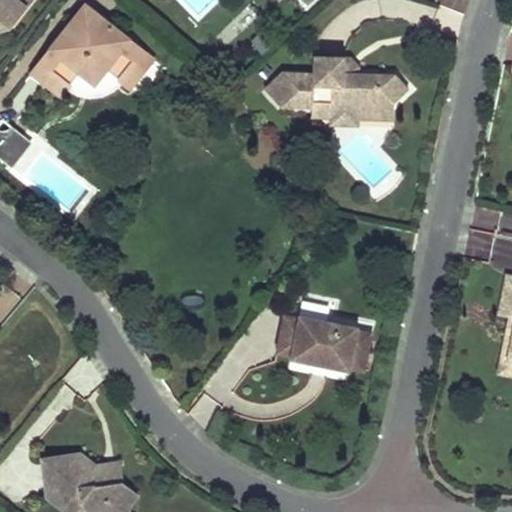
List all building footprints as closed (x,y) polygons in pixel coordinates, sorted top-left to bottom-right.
[(0,0),(0,22),(1,21),(9,29),(25,7),(15,0),(0,0)] [(86,28),(96,16),(87,8),(76,21),(86,28)] [(76,21),(32,76),(60,98),(80,74),(94,86),(107,71),(130,90),(143,74),(132,65),(142,52),(96,16),(86,28),(76,21)] [(143,74),(153,61),(142,52),(132,65),(143,74)] [(357,72),(351,72),(341,60),(341,57),(312,55),(311,74),(281,73),(264,89),(281,105),(310,106),(310,101),(329,102),(329,112),(359,113),(359,106),(379,107),(379,100),(389,100),(406,89),(391,73),(357,72)] [(357,67),(348,57),(341,57),(341,60),(351,72),(357,72),(357,67)] [(379,107),(359,106),(359,113),(359,117),(389,118),(389,100),(379,100),(379,107)] [(329,102),(310,101),(310,106),(310,117),(329,118),(329,112),(329,102)] [(359,113),(329,112),(329,118),(328,126),(358,127),(359,117),(359,113)] [(0,129),(0,156),(14,167),(31,145),(11,130),(5,131),(0,129)] [(511,276),(507,275),(499,315),(510,317),(511,317),(511,332),(507,332),(501,360),(511,362),(511,276)] [(301,318),(285,315),(277,353),(292,356),(292,358),(314,363),(315,358),(328,361),(327,366),(351,371),(351,368),(366,371),(374,332),(359,329),(360,326),(301,314),(301,318)] [(511,362),(501,360),(497,375),(511,378),(511,362)] [(113,467),(101,469),(83,455),(47,460),(52,502),(64,511),(133,511),(133,510),(141,499),(128,489),(126,472),(118,473),(113,467)]
